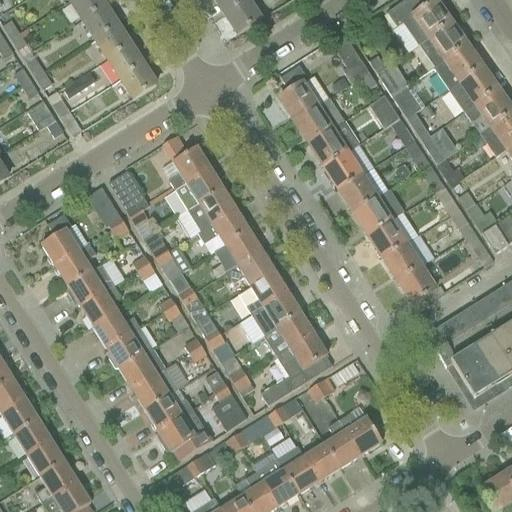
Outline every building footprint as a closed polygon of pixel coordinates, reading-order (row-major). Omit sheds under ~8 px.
[(76,0),(69,5),(82,24),(104,10),(98,0),(76,0)] [(212,0),(223,18),(246,3),(244,0),(212,0)] [(410,0),(409,0),(386,17),(395,30),(402,26),(403,26),(392,34),(407,56),(418,48),(418,49),(450,27),(440,13),(434,4),(420,13),(410,0)] [(246,3),(223,18),(236,38),(259,24),(246,3)] [(82,24),(94,44),(117,30),(104,10),(82,24)] [(1,30),(9,43),(18,38),(10,25),(1,30)] [(418,49),(433,71),(465,49),(450,27),(418,49)] [(94,44),(107,64),(130,49),(117,30),(94,44)] [(18,38),(9,43),(17,55),(25,50),(18,38)] [(341,75),(349,88),(359,82),(367,77),(343,40),(330,48),(345,72),(341,75)] [(4,45),(0,47),(0,58),(3,63),(11,58),(4,45)] [(107,64),(120,83),(142,69),(130,49),(107,64)] [(465,49),(442,65),(457,88),(459,87),(481,71),(465,49)] [(376,59),(367,65),(375,78),(385,72),(376,59)] [(26,70),(35,83),(43,77),(35,64),(26,70)] [(385,72),(375,78),(390,101),(399,95),(407,90),(392,67),(385,72)] [(142,69),(120,83),(133,104),(155,89),(142,69)] [(278,102),(293,125),(316,110),(301,88),(307,84),(298,70),(279,82),(288,95),(278,102)] [(457,88),(448,95),(463,117),(464,116),(474,109),(496,94),(493,89),(481,71),(459,87),(457,88)] [(21,73),(13,78),(20,90),(28,85),(21,73)] [(89,76),(67,90),(73,100),(95,86),(89,76)] [(43,77),(35,83),(42,94),(51,89),(43,77)] [(367,77),(359,82),(366,94),(374,89),(367,77)] [(343,81),(330,90),(335,98),(348,90),(343,81)] [(28,85),(20,90),(28,102),(36,97),(28,85)] [(482,120),(490,132),(511,116),(496,94),(474,109),(464,116),(471,127),(482,120)] [(55,95),(47,101),(60,122),(69,116),(55,95)] [(399,95),(390,101),(405,123),(414,118),(399,95)] [(398,122),(383,99),(368,109),(383,132),(388,128),(398,122)] [(308,148),(330,133),(342,126),(327,103),(316,110),(293,125),(308,148)] [(38,134),(45,129),(54,124),(41,104),(25,114),(38,134)] [(69,116),(60,122),(72,140),(80,135),(69,116)] [(495,160),(505,154),(511,149),(511,116),(490,132),(480,138),(495,160)] [(414,118),(405,123),(420,145),(428,140),(414,118)] [(398,122),(388,128),(396,141),(406,134),(398,122)] [(54,124),(45,129),(53,142),(62,136),(54,124)] [(330,133),(308,148),(322,171),(345,156),(358,148),(353,140),(340,148),(330,133)] [(428,140),(420,145),(435,169),(444,163),(433,147),(429,140),(428,140)] [(176,141),(161,150),(171,166),(186,157),(176,141)] [(403,151),(418,174),(428,167),(413,145),(403,151)] [(167,184),(173,194),(209,172),(195,151),(186,157),(171,166),(178,177),(167,184)] [(322,171),(337,194),(360,179),(345,156),(322,171)] [(444,163),(435,169),(450,191),(464,182),(456,171),(451,175),(444,163)] [(160,173),(167,184),(178,177),(171,166),(160,173)] [(428,167),(419,173),(434,197),(443,192),(437,182),(428,167)] [(209,172),(173,194),(186,215),(222,193),(209,172)] [(128,223),(141,215),(147,211),(125,176),(107,188),(128,223)] [(337,194),(352,216),(375,202),(360,179),(337,194)] [(106,226),(118,219),(99,188),(84,198),(103,228),(106,226)] [(222,193),(186,215),(193,225),(199,236),(235,214),(222,193)] [(164,200),(177,221),(186,215),(173,194),(164,200)] [(466,196),(457,202),(464,214),(474,207),(466,196)] [(352,216),(367,239),(389,225),(375,202),(352,216)] [(451,202),(441,208),(449,221),(459,215),(451,202)] [(474,207),(464,214),(468,220),(478,213),(474,207)] [(216,239),(223,250),(248,234),(235,214),(199,236),(197,237),(203,247),(216,239)] [(141,215),(128,223),(133,231),(146,223),(141,215)] [(199,236),(186,215),(177,221),(190,242),(197,237),(199,236)] [(459,215),(449,221),(457,234),(467,227),(459,215)] [(40,248),(53,270),(86,249),(74,229),(70,231),(63,218),(46,229),(53,240),(40,248)] [(118,219),(106,226),(110,234),(123,226),(118,219)] [(511,226),(507,219),(494,228),(507,248),(511,245),(511,226)] [(133,231),(142,244),(155,236),(146,223),(133,231)] [(389,225),(367,239),(381,262),(404,247),(389,225)] [(123,226),(110,234),(115,242),(127,234),(123,226)] [(494,229),(480,237),(494,258),(507,249),(507,248),(494,229)] [(223,250),(213,256),(226,277),(236,271),(261,255),(248,234),(223,250)] [(155,236),(142,244),(154,264),(167,256),(155,236)] [(216,239),(203,247),(210,258),(213,256),(223,250),(216,239)] [(381,262),(396,285),(419,270),(404,247),(381,262)] [(472,252),(479,265),(488,259),(480,247),(472,252)] [(53,270),(66,290),(91,275),(84,264),(94,258),(88,248),(86,249),(53,270)] [(167,256),(154,264),(167,285),(168,284),(180,277),(190,271),(177,250),(167,256)] [(242,280),(249,291),(274,276),(261,255),(236,271),(226,277),(232,286),(242,280)] [(142,260),(131,267),(136,275),(148,268),(142,260)] [(110,263),(100,269),(113,290),(123,284),(110,263)] [(148,268),(136,275),(142,284),(153,277),(148,268)] [(66,290),(64,294),(69,300),(72,300),(79,311),(113,290),(100,269),(91,275),(66,290)] [(419,270),(396,285),(411,308),(434,294),(419,270)] [(237,299),(250,319),(287,297),(274,276),(249,291),(237,299)] [(159,286),(153,277),(142,284),(148,294),(159,286)] [(176,297),(187,291),(188,290),(180,277),(168,284),(176,297)] [(511,284),(425,339),(445,371),(449,369),(470,402),(511,375),(511,284)] [(79,311),(92,332),(117,317),(110,305),(119,300),(113,290),(79,311)] [(187,291),(176,297),(181,305),(192,298),(187,291)] [(192,298),(181,305),(194,325),(204,319),(206,318),(198,305),(193,297),(192,298)] [(250,319),(238,327),(251,348),(263,340),(300,317),(287,297),(250,319)] [(168,301),(157,308),(162,317),(174,310),(168,301)] [(174,310),(162,317),(168,325),(179,318),(174,310)] [(92,332),(105,353),(139,332),(131,320),(122,325),(117,317),(92,332)] [(263,340),(276,361),(312,338),(300,317),(263,340)] [(179,318),(168,325),(174,336),(186,329),(179,318)] [(204,319),(194,325),(207,346),(218,340),(204,319)] [(139,332),(105,353),(110,361),(107,363),(113,372),(117,372),(118,374),(152,352),(139,332)] [(312,338),(276,361),(287,378),(258,396),(266,408),(323,373),(318,364),(326,359),(312,338)] [(218,340),(207,346),(212,354),(222,347),(218,340)] [(194,343),(183,350),(188,359),(200,351),(194,343)] [(215,360),(229,352),(225,345),(222,347),(212,354),(215,360)] [(200,351),(188,359),(193,367),(205,360),(200,351)] [(118,374),(131,394),(165,373),(152,352),(118,374)] [(229,352),(215,360),(220,367),(232,359),(233,358),(229,352)] [(232,359),(220,367),(228,381),(232,388),(244,381),(239,374),(240,373),(232,359)] [(0,389),(11,382),(0,364),(0,389)] [(175,367),(165,373),(178,394),(188,388),(175,367)] [(351,367),(344,371),(350,381),(357,376),(351,367)] [(131,394),(144,415),(178,394),(165,373),(131,394)] [(215,376),(203,383),(213,399),(225,392),(215,376)] [(244,381),(232,388),(240,401),(240,400),(253,393),(250,388),(248,389),(244,381)] [(0,389),(0,418),(24,403),(11,382),(0,389)] [(323,385),(316,389),(323,400),(330,396),(323,385)] [(316,389),(308,395),(315,406),(323,400),(316,389)] [(225,392),(213,399),(218,406),(229,399),(230,399),(225,392)] [(144,415),(157,436),(191,415),(178,394),(144,415)] [(238,412),(229,399),(218,406),(209,412),(218,426),(238,412)] [(0,418),(0,419),(12,439),(37,424),(24,403),(0,418)] [(280,411),(274,415),(281,426),(287,422),(280,411)] [(218,426),(225,437),(246,424),(238,412),(218,426)] [(192,414),(191,415),(157,436),(162,444),(159,446),(166,457),(169,455),(170,456),(171,455),(177,465),(210,444),(192,414)] [(274,415),(253,428),(261,439),(281,426),(274,415)] [(348,418),(338,425),(360,459),(381,446),(365,421),(354,428),(348,418)] [(12,439),(25,460),(50,444),(37,424),(12,439)] [(334,441),(323,447),(339,472),(360,459),(338,425),(328,431),(334,441)] [(253,428),(233,441),(240,453),(261,439),(253,428)] [(233,441),(224,447),(231,459),(240,453),(233,441)] [(25,460),(38,480),(63,465),(50,444),(25,460)] [(323,447),(303,460),(318,485),(339,472),(323,447)] [(297,451),(276,464),(297,498),(318,485),(303,460),(297,451)] [(206,457),(191,467),(199,479),(214,469),(206,457)] [(276,464),(255,477),(277,511),(297,498),(276,464)] [(34,496),(41,507),(76,485),(63,465),(38,480),(44,490),(34,496)] [(199,479),(191,467),(163,484),(170,496),(199,479)] [(511,472),(502,478),(511,493),(511,472)] [(251,493),(241,499),(248,511),(275,511),(277,511),(255,477),(245,483),(251,493)] [(498,511),(511,503),(511,493),(502,478),(480,492),(491,511),(498,511)] [(76,485),(41,507),(44,511),(57,511),(58,511),(80,511),(81,511),(86,508),(89,507),(76,485)] [(248,511),(241,499),(220,511),(248,511)] [(218,511),(213,503),(198,511),(218,511)]
